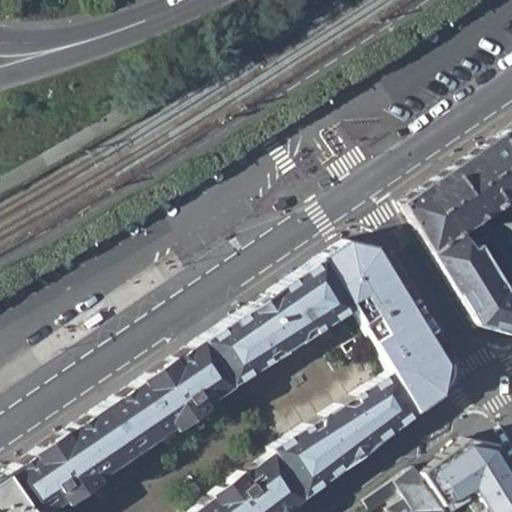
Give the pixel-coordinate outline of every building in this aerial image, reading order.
[(511,120),(495,132),(511,160),(511,120)] [(511,191),(511,160),(495,132),(396,201),(426,250),(456,229),(468,221),(480,213),(511,192),(511,191)] [(511,191),(511,192),(480,213),(492,232),(497,240),(511,264),(511,191)] [(426,250),(470,322),(511,333),(511,289),(500,286),(478,252),(473,244),(480,240),(468,221),(456,229),(426,250)] [(480,240),(473,244),(478,252),(497,240),(492,232),(480,240)] [(340,238),(314,255),(347,307),(387,369),(412,409),(435,391),(441,361),(370,244),(340,238)] [(244,303),(193,338),(224,386),(262,446),(266,451),(276,468),(295,496),(340,462),(344,453),(356,444),(365,444),(412,409),(387,369),(347,307),(314,255),(297,267),(268,287),(265,295),(252,303),(244,303)] [(193,338),(0,468),(0,469),(28,511),(43,511),(224,386),(193,338)] [(511,511),(511,478),(488,441),(459,435),(413,470),(428,492),(436,506),(440,511),(511,511)] [(184,511),(273,511),(295,496),(276,468),(266,451),(184,511)] [(366,508),(384,496),(396,488),(401,495),(389,503),(385,506),(388,511),(440,511),(436,506),(428,492),(413,470),(409,464),(389,478),(360,498),(365,507),(366,508)] [(28,511),(0,469),(0,511),(28,511)] [(384,496),(389,503),(401,495),(396,488),(384,496)]
